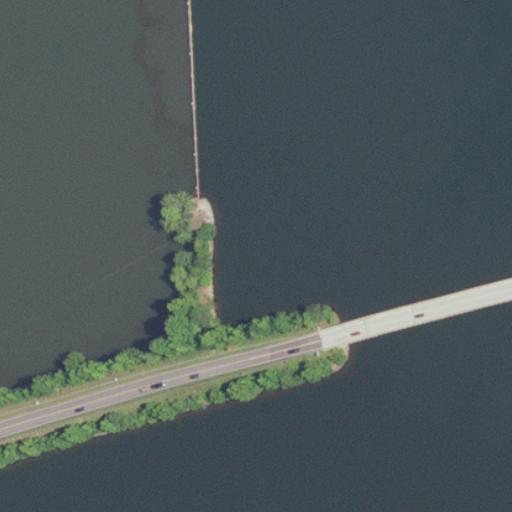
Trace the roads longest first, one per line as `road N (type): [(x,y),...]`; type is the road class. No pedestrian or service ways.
road 1 (primary): [(0,431),(324,339)]
road 2 (primary): [(324,339),(511,289)]
